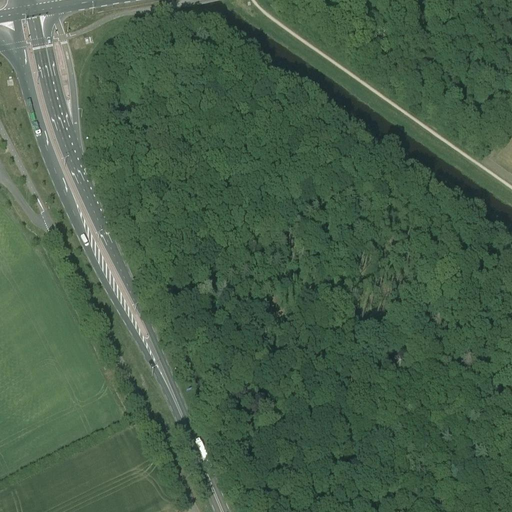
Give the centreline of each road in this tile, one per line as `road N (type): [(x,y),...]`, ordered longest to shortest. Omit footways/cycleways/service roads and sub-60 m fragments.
road 1 (unclassified): [(196,511),(49,222),(33,221),(0,168)]
road 2 (primary): [(20,45),(30,103),(72,215),(176,405)]
road 3 (primary): [(176,405),(83,182)]
road 4 (primary): [(83,182),(40,41)]
road 5 (unclassified): [(83,182),(62,38)]
road 6 (unclassified): [(62,38),(124,13),(185,1)]
